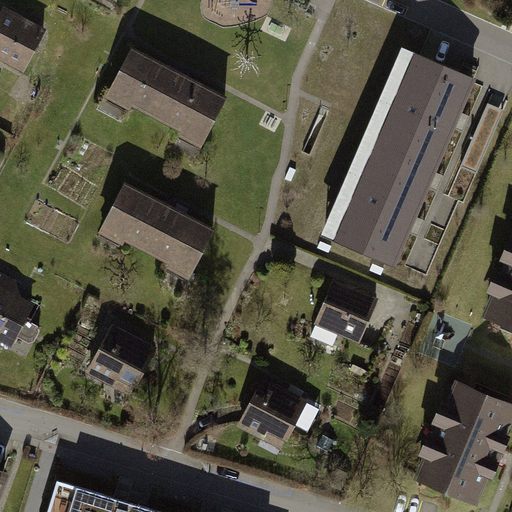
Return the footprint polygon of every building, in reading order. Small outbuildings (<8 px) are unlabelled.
[(0,17),(0,65),(14,73),(34,35),(0,17)] [(218,81),(119,36),(93,92),(192,137),(218,81)] [(332,238),(394,264),(474,75),(412,49),(332,238)] [(201,218),(115,170),(84,225),(170,273),(201,218)] [(511,234),(482,317),(511,327),(511,234)] [(0,281),(0,338),(5,341),(27,295),(0,281)] [(325,283),(309,331),(354,345),(369,298),(325,283)] [(102,325),(82,368),(132,391),(152,348),(102,325)] [(511,403),(457,381),(416,477),(475,502),(511,412),(511,403)] [(251,384),(233,427),(282,448),(301,405),(251,384)] [(165,511),(58,480),(48,511),(165,511)]
